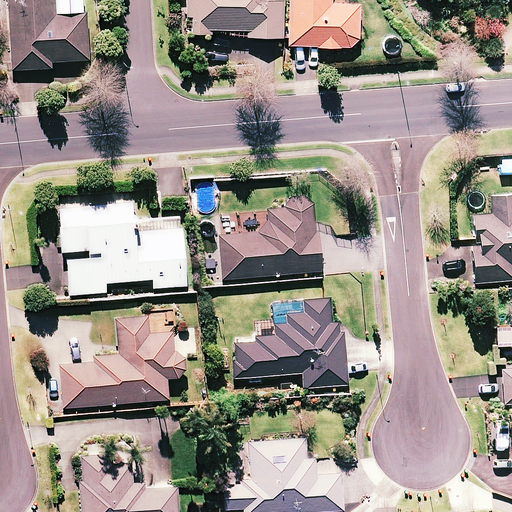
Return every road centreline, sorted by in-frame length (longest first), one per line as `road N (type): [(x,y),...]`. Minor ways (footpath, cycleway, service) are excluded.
road 1 (residential): [(393,111),(422,430)]
road 2 (residential): [(393,111),(148,128)]
road 3 (residential): [(148,128),(0,142)]
road 4 (residential): [(148,128),(136,0)]
